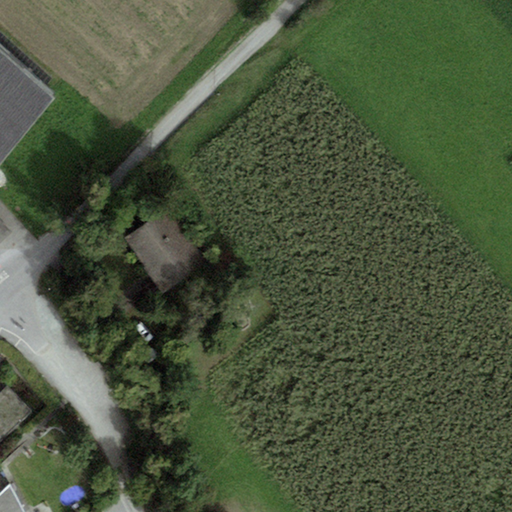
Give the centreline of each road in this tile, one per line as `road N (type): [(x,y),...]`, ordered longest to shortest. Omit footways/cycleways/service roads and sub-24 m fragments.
road 1 (unclassified): [(16,285),(58,231),(294,0)]
road 2 (track): [(138,511),(80,396),(19,315),(16,285)]
